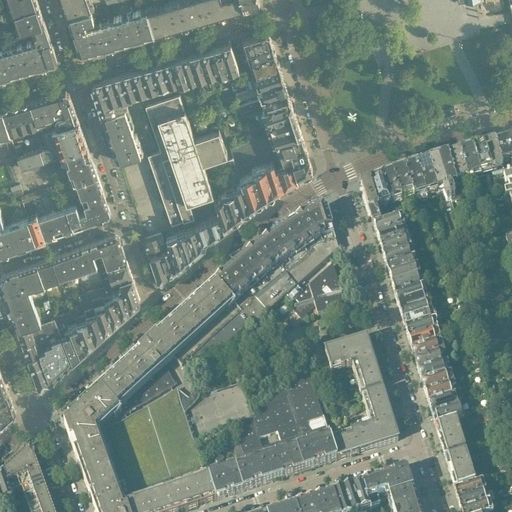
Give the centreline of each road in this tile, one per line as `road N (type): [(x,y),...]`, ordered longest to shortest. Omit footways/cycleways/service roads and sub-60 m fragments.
road 1 (residential): [(419,448),(336,178)]
road 2 (residential): [(158,309),(256,225),(336,178)]
road 3 (residential): [(74,71),(281,12)]
road 4 (residential): [(419,448),(229,511)]
road 5 (residential): [(336,178),(511,118)]
road 6 (residential): [(281,12),(336,178)]
road 7 (residential): [(38,418),(158,309)]
road 8 (residential): [(125,222),(74,71)]
road 9 (residential): [(125,222),(0,264)]
